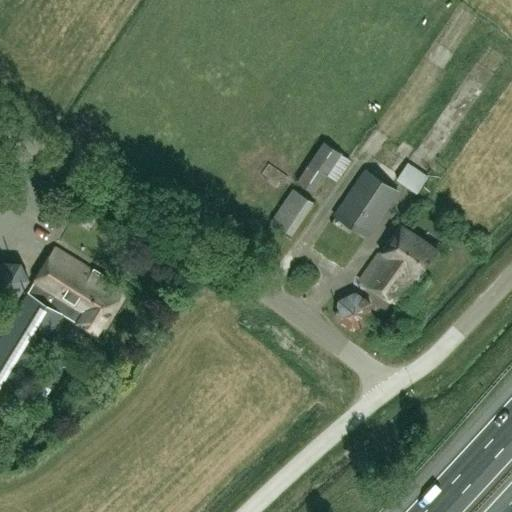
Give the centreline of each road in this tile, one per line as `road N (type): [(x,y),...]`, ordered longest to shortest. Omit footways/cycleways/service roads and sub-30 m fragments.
road 1 (unclassified): [(385,391),(302,318),(0,130)]
road 2 (unclassified): [(248,511),(385,391)]
road 3 (unclassified): [(385,391),(435,354),(511,274)]
